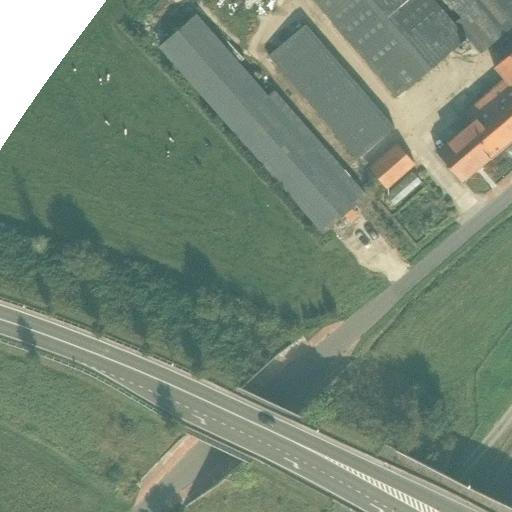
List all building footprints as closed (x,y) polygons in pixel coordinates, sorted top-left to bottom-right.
[(478,55),(511,26),(511,7),(505,0),(309,0),(397,101),(466,41),(478,55)] [(299,10),(282,27),(299,44),(316,27),(299,10)] [(351,165),(391,132),(315,42),(276,76),(351,165)] [(511,88),(511,46),(491,65),(511,88)] [(385,198),(416,170),(397,149),(366,177),(385,198)]
